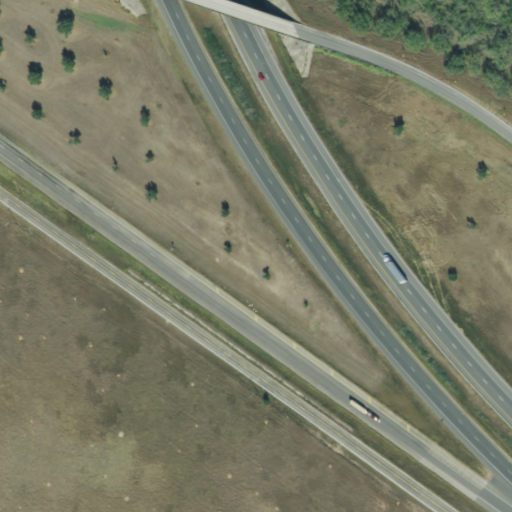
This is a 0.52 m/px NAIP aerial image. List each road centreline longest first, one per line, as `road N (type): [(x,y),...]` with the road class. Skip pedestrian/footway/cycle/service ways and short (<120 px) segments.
road 1 (motorway): [(161,0),(351,306),(511,477)]
road 2 (tertiary): [(444,511),(0,194)]
road 3 (motorway): [(511,403),(441,332),(303,140),(230,0)]
road 4 (motorway): [(129,235),(511,507)]
road 5 (motorway): [(511,136),(423,77),(314,33)]
road 6 (primary): [(0,143),(129,235)]
